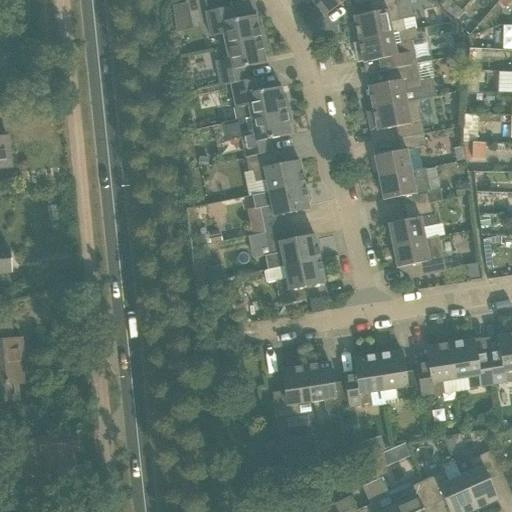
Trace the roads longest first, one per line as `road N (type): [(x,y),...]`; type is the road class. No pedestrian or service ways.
road 1 (primary): [(145,511),(92,0)]
road 2 (residential): [(511,293),(372,315),(313,59),(267,0)]
